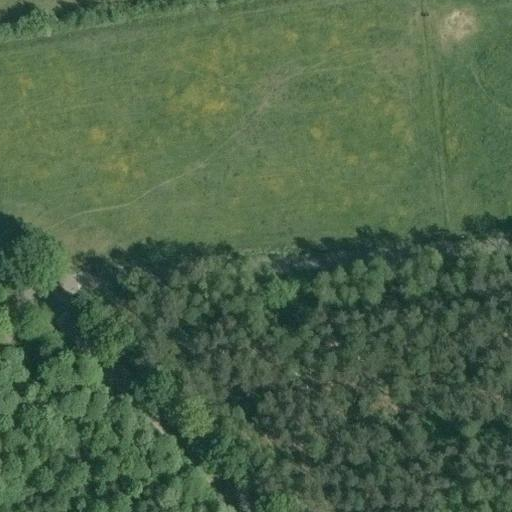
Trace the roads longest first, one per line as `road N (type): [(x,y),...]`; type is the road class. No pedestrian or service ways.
road 1 (unclassified): [(34,289),(511,249)]
road 2 (unclassified): [(248,511),(34,289)]
